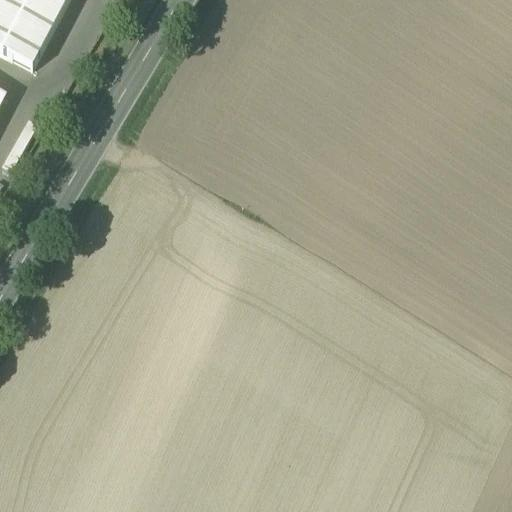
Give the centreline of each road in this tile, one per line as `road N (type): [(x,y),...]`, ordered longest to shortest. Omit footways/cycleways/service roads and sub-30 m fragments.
road 1 (secondary): [(176,0),(0,294)]
road 2 (unknown): [(0,83),(34,90),(57,72),(92,0)]
